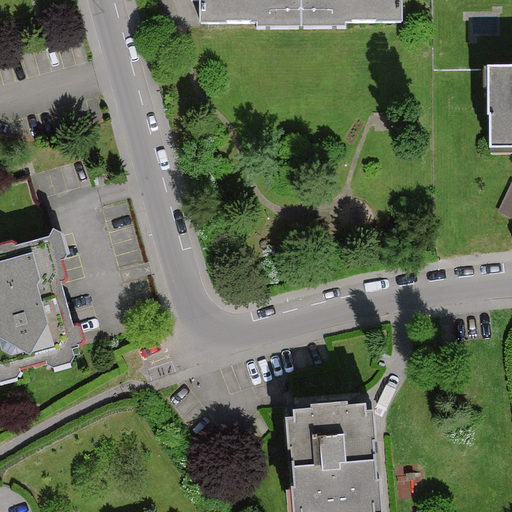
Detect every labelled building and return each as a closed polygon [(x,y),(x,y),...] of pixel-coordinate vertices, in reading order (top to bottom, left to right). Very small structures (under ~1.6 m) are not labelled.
[(309,0),(213,0),(213,27),(309,29),(309,0)] [(409,0),(309,0),(309,29),(409,31),(409,0)] [(511,77),(504,78),(496,157),(511,156),(511,77)] [(511,185),(511,186),(498,214),(511,220),(511,185)] [(64,232),(0,251),(0,384),(87,359),(64,285),(79,281),(64,232)] [(293,404),(284,404),(291,511),(383,511),(375,399),(366,399),(365,385),(292,390),(293,404)]
